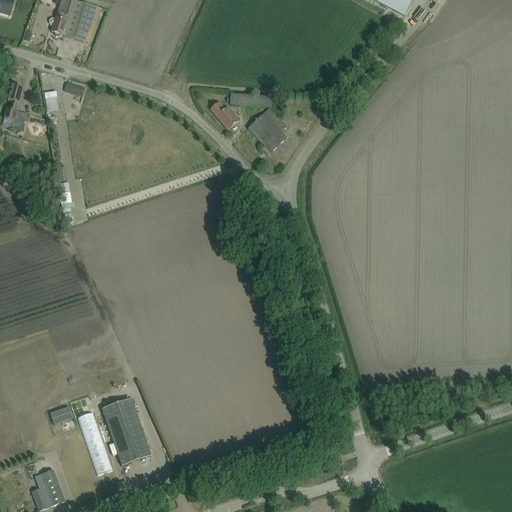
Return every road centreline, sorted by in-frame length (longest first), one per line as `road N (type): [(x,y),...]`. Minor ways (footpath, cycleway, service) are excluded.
road 1 (unclassified): [(279,198),(166,98),(0,48)]
road 2 (unclassified): [(367,466),(296,230),(279,198)]
road 3 (unclassified): [(279,198),(323,126),(391,58),(434,0)]
road 4 (unclassified): [(216,511),(265,494),(321,490),(367,466)]
road 5 (unclassified): [(367,466),(377,455),(511,411)]
